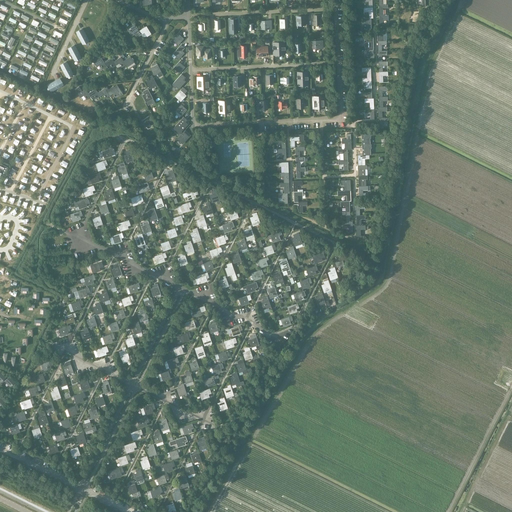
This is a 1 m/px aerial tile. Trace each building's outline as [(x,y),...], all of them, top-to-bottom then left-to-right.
[(382,4),(378,4),(379,15),(383,15),(383,14),(383,8),(388,8),(388,4),(382,4)] [(369,12),(369,18),(371,18),(373,18),(372,8),(368,8),(363,8),(363,12),(369,12)] [(388,14),(383,14),(383,15),(379,15),(379,25),(383,25),(383,20),(388,20),(388,14)] [(304,16),(296,16),(297,28),(297,24),(305,24),(306,23),(307,27),(308,27),(308,23),(308,21),(305,21),(305,19),(304,16)] [(279,20),(279,29),(287,28),(287,17),(284,17),(284,19),(279,20)] [(367,29),(371,28),(371,18),(369,18),(362,18),(362,22),(367,22),(367,29)] [(237,19),(229,19),(229,30),(233,30),(233,32),(237,31),(237,19)] [(271,21),(260,21),(260,29),(271,29),(271,25),(271,21)] [(134,23),(127,28),(129,31),(131,35),(135,32),(137,36),(141,34),(139,31),(136,27),(134,23)] [(150,34),(146,26),(139,31),(141,34),(144,32),(147,36),(150,34)] [(82,29),(76,32),(81,42),(87,39),(82,29)] [(386,30),(377,30),(378,41),(382,41),(381,34),(386,34),(386,30)] [(177,44),(182,39),(181,37),(183,34),(180,31),(172,39),(177,44)] [(367,38),(364,38),(364,42),(369,41),(370,48),(374,48),(373,37),(373,36),(367,36),(367,38)] [(322,40),(312,41),(312,49),(320,48),(320,43),(323,43),(322,40)] [(378,41),(378,51),(382,51),(382,45),(387,45),(387,40),(382,41),(378,41)] [(74,45),(68,48),(73,58),(79,55),(74,45)] [(180,46),(173,54),(178,59),(183,53),(181,51),(184,48),(180,45),(180,46)] [(239,46),(238,46),(238,57),(239,57),(239,58),(247,58),(247,53),(247,51),(246,46),(247,46),(247,45),(239,45),(239,46)] [(196,46),(196,55),(203,55),(203,58),(210,58),(210,49),(203,49),(203,46),(196,46)] [(263,48),(257,49),(257,56),(264,55),(264,54),(267,54),(266,47),(263,47),(263,48)] [(374,58),(374,48),(370,48),(365,48),(365,52),(370,52),(370,58),(374,58)] [(378,51),(378,62),(382,62),(382,55),(387,55),(387,51),(382,51),(378,51)] [(130,56),(123,61),(125,64),(127,68),(131,66),(135,64),(134,62),(135,61),(131,55),(130,56)] [(104,62),(101,58),(99,60),(98,57),(92,61),(96,66),(100,64),(102,68),(106,66),(104,62)] [(122,66),(125,64),(123,61),(120,57),(113,61),(115,65),(119,63),(122,66)] [(112,67),(115,65),(113,61),(111,58),(104,62),(106,66),(109,63),(112,67)] [(181,59),(173,68),(179,73),(184,67),(182,65),(184,62),(181,59)] [(382,62),(378,62),(379,72),(383,72),(383,65),(388,65),(388,64),(390,64),(390,61),(387,61),(382,62)] [(66,62),(60,65),(65,75),(71,72),(66,62)] [(153,67),(151,68),(154,75),(157,73),(159,76),(162,75),(156,62),(154,63),(154,64),(152,65),(153,67)] [(362,72),(367,72),(367,78),(371,78),(371,67),(361,68),(362,72)] [(388,72),(383,72),(379,72),(379,83),(383,83),(383,76),(388,75),(388,72)] [(185,77),(181,74),(171,85),(175,88),(176,86),(178,88),(185,81),(183,79),(185,77)] [(151,79),(146,81),(150,88),(156,85),(151,76),(149,77),(151,79)] [(242,81),(240,81),(240,76),(233,76),(233,86),(240,85),(240,84),(242,84),(242,81)] [(367,78),(362,78),(362,82),(365,82),(365,88),(367,88),(372,88),(371,78),(367,78)] [(60,79),(49,84),(52,90),(63,85),(60,79)] [(106,87),(104,88),(107,92),(109,96),(113,93),(114,95),(113,95),(114,96),(115,97),(119,95),(116,91),(119,89),(117,85),(114,87),(113,86),(108,89),(106,87)] [(378,87),(378,97),(382,97),(382,90),(387,90),(387,86),(378,87)] [(78,87),(75,89),(78,94),(80,97),(84,95),(86,99),(90,96),(88,93),(85,89),(82,91),(78,87)] [(97,93),(99,96),(103,94),(106,98),(109,96),(107,92),(104,88),(97,93)] [(182,88),(175,96),(180,101),(185,95),(183,94),(185,92),(183,91),(184,89),(182,88)] [(372,99),(372,98),(372,88),(367,88),(365,88),(362,88),(363,92),(368,92),(368,99),(372,99)] [(99,96),(97,93),(95,89),(88,93),(90,96),(93,94),(96,98),(99,96)] [(147,93),(143,95),(146,101),(152,98),(147,89),(145,90),(147,93)] [(378,97),(379,107),(383,107),(383,103),(383,101),(388,100),(388,97),(382,97),(378,97)] [(296,108),(297,108),(303,108),(303,98),(294,98),(294,104),(296,104),(296,108)] [(374,98),(372,98),(372,99),(368,99),(365,99),(365,103),(370,103),(370,109),(374,109),(374,98)] [(258,100),(258,106),(259,106),(259,110),(267,109),(267,100),(258,100)] [(229,101),(218,101),(219,112),(230,112),(229,101)] [(186,110),(182,106),(184,104),(182,102),(175,110),(181,115),(186,110)] [(378,107),(378,118),(382,118),(382,117),(382,111),(387,111),(387,107),(383,107),(379,107),(378,107)] [(370,109),(365,109),(365,114),(370,113),(371,120),(374,119),(374,109),(370,109)] [(149,116),(142,121),(144,124),(146,126),(149,124),(150,126),(150,125),(154,123),(149,116)] [(176,124),(172,129),(177,134),(182,129),(187,124),(183,120),(185,118),(183,117),(176,124)] [(388,121),(387,117),(382,117),(382,118),(378,118),(379,128),(383,128),(382,121),(388,121)] [(187,138),(183,134),(185,132),(184,131),(177,138),(182,143),(187,138)] [(299,140),(299,141),(303,141),(303,134),(295,134),(295,136),(290,137),(290,147),(294,147),(294,140),(299,140)] [(347,139),(342,139),(342,143),(345,143),(345,149),(347,149),(348,149),(351,149),(351,139),(351,134),(347,134),(347,139)] [(370,134),(361,134),(362,145),(366,144),(370,144),(369,138),(371,138),(370,134)] [(276,138),(272,138),(272,142),(276,142),(281,142),(281,149),(285,149),(285,138),(276,138)] [(366,144),(362,145),(362,155),(366,155),(369,154),(370,154),(370,148),(371,148),(371,149),(374,148),(374,145),(371,145),(371,144),(370,144),(366,144)] [(295,147),(295,157),(299,157),(299,151),(304,150),(304,146),(295,147)] [(111,155),(109,150),(112,150),(111,147),(102,151),(104,158),(111,155)] [(276,149),(273,149),(273,152),(276,152),(281,152),(282,159),(286,159),(285,149),(281,149),(276,149)] [(348,160),(347,149),(338,150),(338,154),(344,154),(344,160),(348,160)] [(127,154),(124,155),(126,162),(133,160),(130,150),(126,152),(127,154)] [(362,155),(357,155),(358,165),(362,165),(362,159),(370,159),(369,155),(369,154),(366,155),(362,155)] [(299,157),(295,157),(296,168),(300,168),(300,167),(299,161),(305,161),(304,157),(299,157)] [(105,168),(103,163),(106,162),(105,160),(95,163),(98,170),(105,168)] [(348,170),(348,160),(344,160),(339,160),(339,164),(344,164),(344,170),(348,170)] [(120,167),(118,168),(120,175),(123,174),(127,173),(124,163),(123,162),(119,164),(120,167)] [(287,162),(278,162),(279,166),(284,166),(284,172),(288,172),(287,162)] [(362,165),(358,165),(358,175),(367,175),(367,169),(370,169),(370,166),(367,166),(367,165),(362,165)] [(300,168),(296,168),(296,178),(300,178),(300,171),(305,171),(307,171),(307,167),(305,167),(300,167),(300,168)] [(152,177),(151,173),(154,172),(153,170),(143,173),(145,180),(152,177)] [(168,174),(166,175),(169,182),(172,181),(173,185),(177,184),(176,180),(172,170),(170,171),(167,172),(168,174)] [(284,172),(279,173),(279,177),(283,176),(283,183),(284,183),(289,183),(288,172),(284,172)] [(99,181),(97,176),(100,175),(99,173),(89,176),(92,183),(99,181)] [(358,175),(359,186),(363,186),(362,179),(367,179),(367,175),(358,175)] [(116,179),(111,181),(114,188),(121,185),(117,176),(115,176),(116,179)] [(350,180),(341,180),(341,184),(344,184),(344,190),(347,190),(347,191),(351,190),(350,180)] [(293,192),(297,192),(297,191),(302,191),(302,189),(297,189),(297,185),(302,185),(302,181),(293,181),(293,192)] [(147,182),(137,185),(139,192),(146,190),(145,188),(148,187),(147,182)] [(162,187),(160,188),(162,195),(170,192),(166,183),(164,183),(164,184),(162,185),(162,187)] [(283,183),(279,183),(280,187),(283,187),(284,193),(285,193),(289,193),(289,183),(284,183),(283,183)] [(92,193),(91,188),(93,188),(93,185),(83,189),(85,196),(92,193)] [(363,186),(359,186),(359,197),(363,196),(363,190),(368,189),(368,190),(370,190),(370,185),(368,185),(363,186)] [(110,192),(105,193),(107,200),(114,198),(111,188),(109,189),(110,192)] [(183,193),(182,194),(183,197),(187,196),(188,200),(195,197),(194,195),(197,194),(196,189),(186,193),(183,193)] [(212,194),(209,195),(212,202),(216,201),(217,204),(220,203),(219,200),(216,190),(211,191),(212,194)] [(341,190),(338,191),(338,194),(342,194),(342,195),(347,194),(347,201),(350,201),(351,201),(351,190),(347,191),(347,190),(344,190),(341,190)] [(294,202),(298,202),(297,195),(302,195),(302,191),(297,191),(297,192),(293,192),(294,202)] [(284,193),(278,193),(278,197),(283,197),(283,204),(287,204),(287,196),(289,195),(289,193),(285,193),(284,193)] [(140,195),(131,198),(133,205),(140,203),(141,202),(140,201),(142,200),(140,195)] [(159,199),(154,201),(156,208),(163,205),(160,195),(158,196),(159,199)] [(77,201),(79,208),(86,206),(85,203),(88,202),(88,200),(87,200),(86,198),(77,201)] [(104,204),(99,206),(101,213),(108,211),(105,201),(103,202),(104,204)] [(307,201),(298,202),(298,212),(303,212),(302,206),(307,205),(307,201)] [(340,203),(338,203),(338,206),(341,206),(341,205),(346,205),(346,211),(350,211),(350,201),(347,201),(340,201),(340,203)] [(189,210),(187,205),(190,204),(189,202),(180,205),(182,212),(189,210)] [(206,207),(203,208),(205,215),(212,213),(209,203),(207,203),(205,204),(206,207)] [(365,204),(356,205),(356,215),(360,215),(360,208),(365,208),(365,204)] [(134,215),(132,211),(135,210),(134,207),(124,211),(127,218),(134,215)] [(150,213),(148,213),(150,220),(157,218),(154,208),(151,209),(152,210),(150,211),(150,213)] [(238,217),(236,212),(239,211),(238,209),(228,213),(231,219),(238,217)] [(80,219),(78,214),(81,213),(80,211),(70,214),(73,221),(80,219)] [(346,211),(341,211),(341,215),(346,215),(346,221),(350,221),(350,211),(346,211)] [(259,222),(256,212),(254,213),(254,215),(250,216),(252,225),(259,222)] [(96,218),(93,219),(95,226),(102,223),(99,214),(96,214),(95,215),(96,218)] [(356,215),(356,225),(360,225),(360,219),(365,218),(365,214),(360,215),(356,215)] [(183,223),(181,218),(184,217),(183,215),(173,218),(176,225),(183,223)] [(199,220),(197,220),(199,228),(206,225),(203,215),(200,215),(201,217),(199,218),(199,220)] [(127,228),(126,223),(129,222),(128,220),(118,223),(120,230),(127,228)] [(144,225),(142,226),(144,233),(151,231),(148,221),(143,222),(144,225)] [(343,221),(340,222),(340,224),(344,223),(344,225),(346,225),(347,232),(349,232),(353,232),(353,221),(350,221),(350,222),(346,222),(346,221),(343,221)] [(224,232),(231,230),(230,227),(233,226),(232,222),(222,225),(224,232)] [(244,230),(246,237),(250,236),(251,240),(254,239),(253,235),(250,225),(248,226),(249,229),(244,230)] [(360,225),(356,225),(357,236),(361,236),(360,229),(365,229),(368,229),(368,226),(365,226),(365,225),(360,225)] [(177,235),(175,231),(178,230),(177,227),(167,231),(170,238),(177,235)] [(193,232),(191,233),(193,240),(197,239),(198,241),(200,240),(200,238),(197,228),(194,229),(195,230),(192,231),(193,232)] [(267,236),(268,239),(271,238),(273,242),(280,239),(278,235),(281,234),(280,232),(267,236)] [(121,241),(120,236),(122,235),(121,233),(112,236),(114,243),(121,241)] [(138,238),(135,239),(138,248),(141,247),(143,250),(146,249),(146,248),(141,234),(140,234),(140,233),(139,234),(137,235),(138,238)] [(294,237),(292,238),(295,246),(301,243),(302,243),(301,242),(298,233),(294,235),(294,237)] [(225,242),(224,238),(226,237),(226,234),(216,238),(218,245),(225,242)] [(242,241),(238,243),(240,250),(247,248),(244,238),(241,239),(242,241)] [(170,248),(169,243),(171,242),(171,240),(161,243),(163,250),(170,248)] [(189,245),(184,246),(187,253),(194,251),(190,241),(188,242),(189,245)] [(273,252),(272,248),(275,247),(274,244),(264,248),(266,255),(273,252)] [(291,250),(286,251),(289,258),(296,256),(292,246),(290,247),(291,250)] [(209,251),(212,258),(219,255),(218,252),(221,251),(220,247),(209,251)] [(236,254),(231,256),(234,263),(241,260),(237,251),(235,251),(236,254)] [(322,252),(312,256),(315,263),(321,260),(321,258),(324,257),(323,255),(322,252)] [(164,261),(162,256),(165,255),(164,253),(155,256),(157,263),(164,261)] [(183,257),(178,259),(180,266),(187,263),(184,253),(182,254),(183,257)] [(339,258),(335,260),(337,267),(344,265),(341,255),(338,255),(339,258)] [(267,265),(265,260),(268,259),(268,257),(258,260),(260,267),(267,265)] [(284,262),(279,263),(282,271),(285,270),(287,275),(291,274),(286,259),(283,260),(284,262)] [(213,268),(211,263),(214,262),(213,260),(203,263),(206,270),(213,268)] [(101,262),(90,265),(93,272),(100,270),(99,267),(102,266),(101,262)] [(227,267),(224,268),(227,276),(231,275),(233,281),(237,279),(234,273),(231,263),(226,264),(227,267)] [(114,276),(121,274),(118,264),(113,265),(115,269),(112,269),(114,276)] [(315,273),(314,269),(316,268),(316,265),(306,268),(308,276),(315,273)] [(333,271),(328,273),(330,279),(338,277),(334,267),(332,268),(333,271)] [(254,280),(261,278),(260,275),(263,274),(261,270),(251,273),(254,280)] [(197,276),(195,277),(197,283),(198,283),(199,283),(207,280),(205,276),(208,275),(207,272),(197,276)] [(278,273),(273,274),(274,277),(276,284),(280,282),(281,285),(284,284),(283,281),(280,272),(278,272),(278,273)] [(93,275),(84,278),(86,285),(93,283),(92,280),(93,280),(93,278),(94,277),(93,275)] [(224,280),(219,281),(221,288),(228,286),(225,276),(223,277),(224,280)] [(110,280),(106,282),(108,289),(115,287),(112,277),(110,278),(110,280)] [(309,286),(308,281),(310,280),(309,278),(300,281),(302,288),(309,286)] [(327,283),(322,285),(324,292),(331,290),(328,280),(326,281),(327,283)] [(256,282),(242,287),(243,289),(246,288),(248,293),(255,290),(254,288),(258,286),(256,282)] [(270,288),(267,289),(270,298),(277,296),(274,284),(273,284),(272,282),(270,283),(270,285),(269,285),(270,288)] [(137,291),(136,286),(138,285),(138,283),(128,286),(130,293),(137,291)] [(155,288),(151,289),(153,296),(160,294),(157,284),(154,285),(155,288)] [(88,287),(77,291),(80,298),(87,296),(86,293),(89,292),(88,287)] [(104,293),(99,294),(102,302),(109,299),(105,289),(103,290),(104,293)] [(302,296),(305,295),(303,291),(293,294),(296,301),(303,299),(302,296)] [(320,296),(316,298),(318,305),(325,303),(322,293),(319,293),(320,296)] [(249,295),(239,298),(241,305),(248,303),(247,300),(250,299),(249,295)] [(131,304),(129,299),(132,298),(131,296),(122,299),(124,306),(131,304)] [(149,300),(144,302),(147,309),(154,306),(150,296),(148,297),(149,300)] [(264,301),(261,302),(264,309),(271,307),(267,297),(263,298),(264,301)] [(81,300),(71,303),(73,310),(80,308),(79,306),(81,305),(80,303),(82,302),(81,300)] [(96,306),(93,307),(96,314),(102,312),(99,302),(97,303),(97,304),(95,305),(96,306)] [(297,303),(287,307),(290,314),(297,311),(296,308),(298,307),(298,306),(297,303)] [(202,307),(192,310),(194,317),(201,315),(203,314),(202,311),(203,311),(202,307)] [(124,316),(123,311),(126,310),(125,308),(115,312),(118,318),(124,316)] [(143,313),(138,314),(140,321),(147,319),(144,309),(142,310),(143,313)] [(74,313),(65,316),(67,323),(74,321),(73,318),(74,318),(74,315),(75,315),(74,313)] [(91,318),(87,320),(89,327),(96,325),(93,315),(91,316),(91,318)] [(290,324),(289,319),(292,318),(291,316),(281,319),(283,326),(290,324)] [(195,327),(193,323),(196,322),(195,319),(185,323),(188,330),(195,327)] [(210,324),(207,325),(210,333),(211,333),(218,330),(214,320),(212,321),(212,322),(210,323),(210,324)] [(118,329),(117,324),(119,323),(119,321),(109,324),(111,331),(118,329)] [(136,325),(132,327),(134,334),(141,332),(138,322),(135,323),(136,325)] [(68,333),(66,329),(69,328),(68,325),(58,329),(61,336),(68,333)] [(230,329),(233,336),(240,333),(239,331),(240,330),(240,328),(241,328),(240,326),(230,329)] [(85,331),(80,332),(83,340),(90,337),(87,327),(84,328),(85,331)] [(189,332),(179,335),(182,342),(189,340),(188,337),(190,336),(190,334),(189,332)] [(204,337),(201,338),(204,345),(211,343),(208,333),(208,332),(203,334),(204,337)] [(112,341),(110,337),(113,336),(112,334),(103,337),(105,344),(112,341)] [(130,338),(125,340),(128,347),(135,344),(131,334),(129,335),(130,338)] [(254,338),(249,340),(251,347),(258,344),(255,335),(253,335),(254,338)] [(235,338),(224,341),(227,348),(234,346),(233,343),(236,342),(235,338)] [(182,353),(181,348),(184,347),(183,345),(173,348),(175,355),(182,353)] [(106,346),(96,349),(98,356),(105,354),(105,352),(108,351),(106,346)] [(205,355),(202,346),(195,348),(198,358),(205,355)] [(124,351),(119,352),(121,359),(128,357),(125,347),(123,348),(124,351)] [(249,347),(244,348),(245,352),(243,352),(245,359),(252,357),(249,347)] [(228,359),(226,354),(229,353),(228,351),(218,354),(221,361),(228,359)] [(176,357),(167,361),(169,368),(176,365),(175,362),(178,361),(177,357),(176,357)] [(193,362),(190,363),(192,371),(199,368),(196,358),(193,359),(192,359),(193,362)] [(51,368),(49,363),(52,362),(51,360),(41,363),(43,370),(51,368)] [(239,364),(236,365),(239,372),(242,371),(243,374),(247,372),(242,360),(239,361),(240,362),(238,363),(239,364)] [(65,364),(63,365),(66,374),(73,372),(70,362),(65,363),(65,364)] [(222,372),(220,367),(223,366),(222,363),(212,367),(215,374),(222,372)] [(170,378),(168,373),(171,372),(170,370),(160,373),(163,380),(170,378)] [(186,375),(183,376),(186,383),(193,381),(189,371),(185,372),(186,375)] [(233,377),(230,378),(233,385),(236,384),(237,386),(241,385),(240,382),(237,372),(233,374),(234,375),(232,375),(233,377)] [(44,381),(43,376),(45,375),(45,373),(35,376),(37,383),(44,381)] [(60,379),(57,380),(60,387),(67,384),(63,375),(61,375),(59,376),(60,379)] [(15,382),(10,376),(7,379),(5,378),(3,380),(0,382),(2,384),(5,381),(10,387),(15,382)] [(215,384),(214,379),(216,378),(216,376),(206,379),(208,386),(215,384)] [(89,388),(88,383),(91,382),(90,380),(80,383),(82,390),(89,388)] [(104,385),(101,386),(104,393),(111,391),(107,381),(103,382),(104,385)] [(180,388),(177,389),(179,396),(186,394),(183,384),(178,385),(180,388)] [(228,387),(224,389),(224,390),(226,397),(233,395),(234,395),(233,393),(230,385),(228,386),(228,387)] [(28,389),(22,391),(23,393),(25,392),(26,394),(30,393),(31,396),(38,394),(37,391),(38,390),(38,388),(39,388),(38,386),(28,389)] [(54,391),(51,392),(54,399),(60,397),(57,387),(57,386),(52,388),(54,391)] [(208,394),(211,393),(209,389),(199,392),(202,399),(209,397),(208,394)] [(83,401),(82,396),(84,395),(83,393),(74,396),(76,403),(83,401)] [(100,397),(95,399),(98,406),(105,404),(101,394),(99,395),(100,397)] [(32,406),(30,401),(33,400),(32,398),(22,401),(24,408),(32,406)] [(221,402),(218,403),(220,410),(227,408),(224,398),(220,399),(221,402)] [(49,403),(45,405),(47,412),(54,410),(51,400),(48,401),(49,403)] [(153,412),(151,407),(154,406),(153,404),(144,407),(146,414),(153,412)] [(77,413),(75,408),(78,408),(77,405),(67,409),(70,415),(77,413)] [(92,411),(89,412),(92,419),(98,416),(95,407),(93,407),(93,406),(90,407),(92,411)] [(25,419),(24,414),(27,413),(26,411),(16,414),(18,421),(25,419)] [(40,417),(38,418),(41,425),(48,422),(44,412),(42,413),(39,414),(40,417)] [(147,425),(145,420),(148,419),(147,417),(137,420),(139,427),(147,425)] [(71,426),(69,421),(72,420),(71,418),(61,421),(63,428),(71,426)] [(164,422),(160,423),(162,431),(169,428),(166,418),(163,419),(164,422)] [(84,424),(83,424),(86,434),(93,431),(92,429),(91,426),(89,419),(83,421),(84,424)] [(19,432),(17,427),(20,426),(19,423),(9,427),(12,434),(19,432)] [(192,424),(182,427),(185,434),(192,432),(191,429),(193,428),(193,426),(192,424)] [(34,430),(32,430),(34,437),(41,435),(38,425),(36,426),(33,427),(34,430)] [(140,437),(139,433),(141,432),(141,429),(131,433),(133,440),(140,437)] [(64,439),(63,434),(65,433),(65,431),(55,434),(57,441),(64,439)] [(153,437),(155,443),(163,441),(159,431),(155,432),(156,436),(153,437)] [(79,433),(80,436),(76,437),(79,444),(86,442),(82,432),(79,433)] [(186,436),(170,441),(171,445),(177,443),(178,446),(185,444),(184,442),(187,441),(186,436)] [(200,442),(198,443),(200,450),(207,447),(204,438),(203,437),(199,438),(200,442)] [(135,442),(124,445),(127,452),(134,450),(133,448),(136,447),(135,442)] [(58,451),(56,446),(59,446),(58,443),(48,447),(51,454),(58,451)] [(149,448),(147,449),(149,456),(156,454),(153,444),(151,444),(151,446),(149,447),(149,448)] [(75,448),(70,450),(72,457),(79,454),(76,445),(74,445),(75,448)] [(179,457),(177,452),(180,451),(179,449),(169,452),(172,459),(179,457)] [(196,454),(192,455),(194,462),(201,460),(197,450),(195,451),(196,454)] [(128,455),(118,458),(120,465),(127,462),(127,460),(130,459),(129,456),(129,457),(128,455)] [(143,460),(141,461),(143,469),(150,466),(147,456),(144,457),(142,458),(143,460)] [(172,469),(171,465),(174,464),(173,461),(163,465),(165,472),(172,469)] [(188,467),(185,468),(188,475),(194,473),(191,463),(187,464),(188,467)] [(121,475),(120,471),(122,470),(122,467),(109,471),(111,478),(121,475)] [(137,473),(134,474),(137,481),(144,479),(140,469),(138,470),(138,469),(136,470),(137,473)] [(158,477),(157,477),(159,484),(166,482),(165,479),(168,479),(167,476),(168,476),(167,474),(158,477)] [(182,480),(179,481),(181,488),(188,485),(185,477),(185,475),(181,476),(182,480)] [(131,485),(128,486),(130,493),(137,491),(134,482),(134,481),(130,482),(131,485)] [(150,490),(149,490),(152,497),(153,497),(154,496),(160,495),(159,492),(162,491),(161,489),(160,487),(160,486),(157,486),(158,488),(150,490)] [(173,493),(174,496),(175,500),(182,498),(179,488),(176,489),(177,492),(173,493)] [(171,504),(166,506),(168,511),(171,511),(176,511),(172,501),(170,502),(171,504)]
